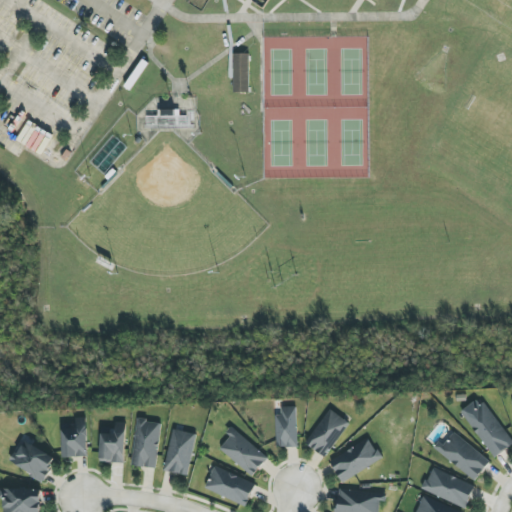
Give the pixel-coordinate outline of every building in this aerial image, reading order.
[(233,93),(249,93),(250,54),(233,54),(233,63),(230,63),(230,78),(233,78),(233,93)] [(176,110),(158,110),(158,116),(147,116),(147,128),(176,128),(176,110)] [(511,439),(482,399),(462,414),(494,458),(511,444),(511,439)] [(276,448),(298,447),(297,407),(281,407),(281,415),(276,415),(276,448)] [(307,445),(326,457),(349,421),(329,409),(307,445)] [(62,429),(63,458),(88,457),(87,418),(76,418),(76,429),(62,429)] [(132,466),(157,468),(161,422),(136,420),(132,466)] [(101,433),(100,463),(125,463),(126,423),(115,423),(115,433),(101,433)] [(165,471),(189,475),(196,433),(172,429),(165,471)] [(219,448),(252,477),(268,459),(235,429),(219,448)] [(490,462),(453,431),(437,450),(474,481),(490,462)] [(344,484),(383,458),(369,438),(330,463),(344,484)] [(10,465),(45,481),(56,457),(21,442),(10,465)] [(476,486),(433,467),(423,489),(465,509),(476,486)] [(205,491),(248,505),(256,482),(213,468),(205,491)] [(41,511),(41,490),(0,488),(0,499),(4,500),(3,511),(41,511)] [(379,511),(381,501),(386,502),(387,495),(340,488),(336,511),(379,511)] [(417,511),(461,511),(462,510),(422,497),(417,511)]
